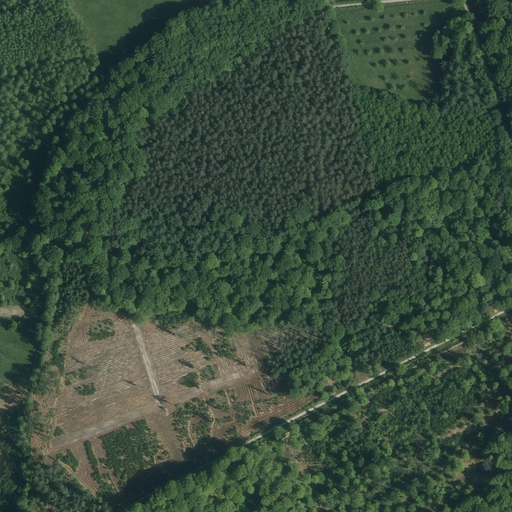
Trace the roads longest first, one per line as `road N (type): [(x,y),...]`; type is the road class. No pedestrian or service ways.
road 1 (track): [(405,0),(324,10),(126,138),(77,213),(0,246)]
road 2 (track): [(118,511),(511,307)]
road 3 (track): [(462,0),(511,147)]
